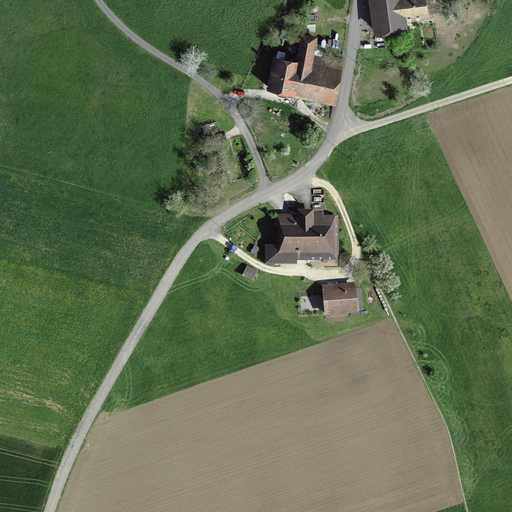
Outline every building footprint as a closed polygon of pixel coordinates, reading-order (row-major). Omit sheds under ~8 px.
[(369,0),(373,32),(408,28),(407,20),(444,15),(441,0),(369,0)] [(273,53),(267,88),(291,92),(291,95),(335,104),(343,62),(322,58),(322,55),(314,53),(318,35),(301,32),(296,58),(273,53)] [(397,49),(397,58),(408,57),(407,48),(397,49)] [(225,140),(222,134),(210,138),(212,145),(225,140)] [(265,245),(265,265),(297,265),(297,261),(339,261),(339,216),(322,216),(322,205),(312,205),(312,210),(297,210),(297,215),(274,215),(274,227),(277,227),(277,245),(265,245)] [(257,270),(247,266),(242,276),(252,281),(257,270)] [(356,283),(322,286),(325,317),(359,314),(358,312),(364,311),(362,289),(357,289),(356,283)]
